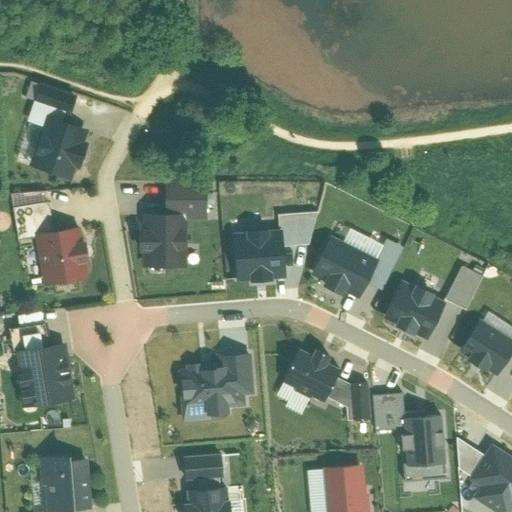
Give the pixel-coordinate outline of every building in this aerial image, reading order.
[(89,131),(65,123),(71,105),(38,94),(29,123),(44,128),(30,167),(72,181),(89,131)] [(274,224),(276,241),(305,240),(304,211),(273,212),(274,224)] [(188,216),(148,215),(147,229),(139,229),(138,247),(147,247),(147,264),(187,265),(188,216)] [(279,277),(276,241),(274,224),(221,229),(227,282),(279,277)] [(84,225),(40,232),(47,282),(91,276),(84,225)] [(378,260),(332,236),(313,273),(358,297),(378,260)] [(445,302),(406,282),(387,319),(426,339),(445,302)] [(511,354),(511,338),(483,319),(463,349),(499,373),(511,354)] [(345,366),(300,342),(280,380),(325,403),(345,366)] [(65,346),(17,353),(26,409),(74,402),(65,346)] [(227,366),(182,370),(186,420),(213,418),(212,407),(247,404),(246,392),(257,392),(253,353),(226,355),(227,366)] [(402,392),(369,393),(371,430),(391,429),(392,448),(399,448),(400,479),(442,477),(440,412),(403,413),(402,392)] [(511,459),(486,444),(481,452),(461,440),(447,466),(477,483),(468,498),(493,511),(507,511),(511,504),(511,459)] [(43,461),(47,511),(93,511),(89,457),(43,461)] [(363,511),(360,462),(304,466),(307,511),(363,511)] [(233,511),(231,485),(191,488),(192,511),(233,511)]
